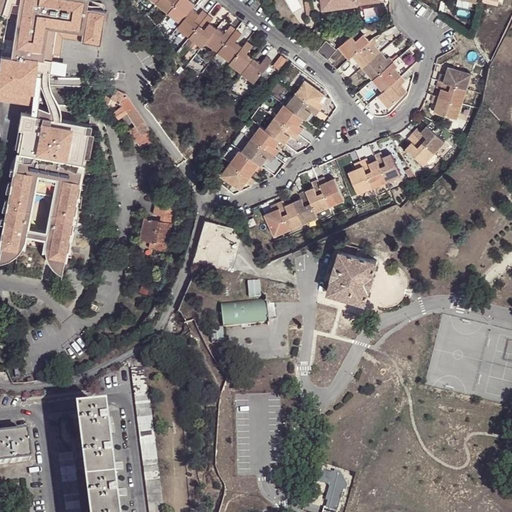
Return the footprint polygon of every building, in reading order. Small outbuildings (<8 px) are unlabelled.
[(0,0),(0,12),(8,15),(8,10),(16,12),(17,0),(0,0)] [(89,0),(17,0),(16,12),(10,55),(24,57),(25,55),(39,57),(37,70),(52,72),(55,52),(58,29),(81,33),(79,41),(102,45),(107,7),(89,4),(89,0)] [(160,0),(155,8),(166,17),(179,0),(160,0)] [(189,0),(179,0),(166,17),(179,27),(192,11),(194,7),(188,2),(189,0)] [(198,16),(192,11),(179,27),(176,31),(188,41),(207,17),(201,13),(198,16)] [(212,22),(207,17),(188,41),(200,50),(204,46),(216,31),(210,26),(212,22)] [(223,36),(216,31),(204,46),(216,55),(235,32),(230,28),(223,36)] [(318,51),(329,60),(331,57),(336,62),(345,52),(350,59),(354,55),(384,91),(379,95),(389,107),(407,92),(402,85),(396,90),(392,85),(402,77),(396,69),(398,67),(390,57),(387,59),(375,45),(378,43),(374,38),(370,41),(364,34),(362,36),(358,31),(340,46),(338,49),(327,40),(318,51)] [(511,33),(507,31),(499,47),(511,53),(511,33)] [(241,37),(235,32),(216,55),(229,65),(241,50),(235,45),(241,37)] [(246,44),(241,50),(229,65),(228,67),(240,77),(253,61),(247,56),(252,49),(246,44)] [(415,54),(410,49),(400,57),(404,63),(415,54)] [(60,53),(55,52),(52,72),(51,77),(56,78),(60,53)] [(10,55),(0,54),(0,98),(32,102),(31,112),(38,114),(62,119),(62,109),(52,86),(51,77),(52,72),(37,70),(39,57),(25,55),(24,57),(10,55)] [(282,56),(275,65),(280,69),(288,60),(282,56)] [(259,66),(253,61),(240,77),(252,87),(271,64),(265,59),(259,66)] [(434,112),(457,120),(462,104),(471,75),(449,67),(446,76),(441,74),(437,87),(442,89),(439,97),(434,96),(432,102),(437,104),(434,112)] [(402,77),(392,85),(396,90),(402,85),(406,82),(402,77)] [(306,80),(287,105),(285,104),(267,129),(281,139),(286,143),(291,136),(285,131),(293,121),(299,125),(305,118),(307,119),(312,113),(312,112),(306,107),(314,97),(320,102),(320,101),(325,94),(306,80)] [(98,101),(114,113),(118,119),(126,113),(137,126),(131,131),(144,148),(156,138),(143,118),(125,94),(115,86),(111,96),(106,94),(101,94),(98,101)] [(314,97),(306,107),(312,112),(312,113),(316,116),(325,104),(320,101),(320,102),(314,97)] [(83,160),(88,131),(91,132),(92,124),(62,119),(38,114),(31,112),(21,110),(18,127),(23,128),(19,147),(18,150),(15,154),(14,156),(11,161),(9,167),(10,167),(15,168),(14,172),(12,172),(12,173),(11,180),(11,181),(12,182),(11,190),(9,190),(9,191),(7,198),(7,199),(9,199),(7,208),(5,207),(5,209),(4,215),(4,217),(5,217),(4,221),(3,229),(1,229),(0,233),(0,234),(2,235),(1,239),(0,242),(0,253),(9,256),(11,255),(14,252),(18,250),(20,246),(22,243),(29,208),(49,212),(43,242),(42,246),(43,250),(43,254),(45,257),(47,261),(49,264),(51,266),(54,269),(59,271),(63,252),(64,247),(65,248),(66,246),(67,239),(67,238),(66,238),(67,230),(69,230),(69,229),(71,229),(72,222),(72,221),(71,221),(72,212),(74,212),(74,211),(76,204),(76,203),(74,203),(76,195),(78,195),(78,193),(79,187),(79,185),(78,185),(79,181),(84,181),(84,182),(85,177),(84,171),(84,169),(82,163),(83,160)] [(291,136),(295,139),(304,128),(299,125),(293,121),(285,131),(291,136)] [(241,149),(222,174),(241,188),(246,181),(251,176),(256,169),(260,163),(262,165),(267,158),(267,157),(261,153),(269,142),(275,147),(276,147),(281,139),(267,129),(262,125),(243,150),(241,149)] [(412,142),(406,149),(423,165),(445,142),(427,126),(421,132),(418,129),(408,139),(412,142)] [(18,127),(15,146),(19,147),(23,128),(18,127)] [(93,132),(91,132),(88,131),(83,160),(88,161),(93,132)] [(267,158),(271,161),(280,150),(276,147),(275,147),(269,142),(261,153),(267,157),(267,158)] [(374,155),(376,160),(377,160),(380,167),(386,164),(383,157),(381,152),(374,155)] [(356,168),(348,172),(357,194),(400,175),(391,154),(383,157),(386,164),(380,167),(377,160),(376,160),(369,163),(368,163),(371,170),(366,173),(363,166),(356,168)] [(354,164),(356,168),(363,166),(366,173),(371,170),(368,163),(369,163),(367,158),(354,164)] [(260,163),(256,169),(260,172),(264,166),(262,165),(260,163)] [(251,176),(246,181),(251,185),(255,179),(251,176)] [(311,182),(313,187),(314,187),(317,193),(322,191),(319,184),(326,181),(324,176),(311,182)] [(313,187),(305,190),(307,195),(310,202),(314,212),(329,206),(343,200),(334,178),(326,181),(319,184),(322,191),(317,193),(314,187),(313,187)] [(299,193),(301,198),(301,197),(304,205),(310,202),(307,195),(305,190),(299,193)] [(272,210),(264,213),(273,235),(316,217),(314,212),(310,202),(304,205),(301,197),(301,198),(285,204),(284,205),(287,212),(282,214),(279,207),(272,210)] [(270,205),(272,210),(279,207),(282,214),(287,212),(284,205),(285,204),(283,200),(270,205)] [(149,248),(167,251),(172,227),(176,228),(176,220),(175,216),(174,213),(172,212),(174,203),(166,202),(166,203),(157,201),(155,210),(162,212),(160,221),(144,218),(139,239),(150,243),(149,248)] [(234,229),(204,220),(196,246),(205,248),(227,254),(234,229)] [(342,242),(339,249),(373,258),(375,251),(342,242)] [(196,246),(192,261),(200,264),(205,248),(196,246)] [(373,258),(339,249),(336,264),(335,264),(331,277),(332,277),(328,292),(366,302),(369,288),(370,288),(374,274),(373,274),(377,259),(373,258)] [(218,303),(221,328),(268,323),(265,298),(218,303)] [(149,511),(163,511),(144,366),(130,368),(149,511)] [(119,511),(106,411),(77,415),(89,511),(119,511)] [(0,435),(0,464),(30,461),(26,432),(0,435)] [(65,511),(80,511),(72,453),(58,455),(65,511)] [(337,511),(344,490),(345,488),(338,477),(312,469),(309,480),(331,486),(333,490),(328,506),(326,511),(324,510),(323,511),(337,511)]
